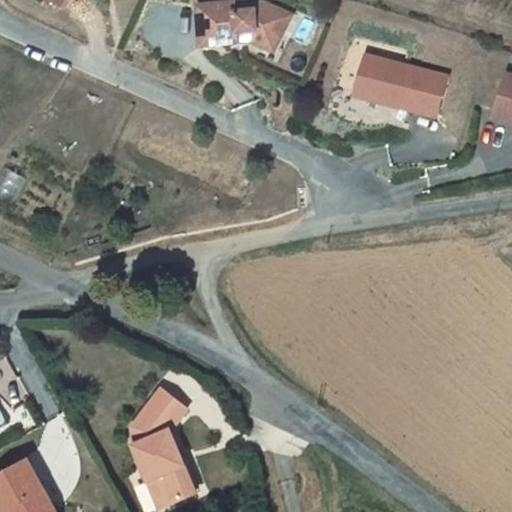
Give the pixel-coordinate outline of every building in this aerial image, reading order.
[(261,0),(252,0),(199,8),(205,47),(253,40),(268,46),(283,9),(261,0)] [(292,13),(283,9),(268,46),(277,50),(292,13)] [(447,75),(364,55),(355,91),(401,102),(400,106),(437,114),(447,75)] [(511,73),(504,72),(492,115),(511,121),(511,73)] [(185,408),(159,388),(132,427),(133,446),(161,508),(197,491),(169,430),(185,408)] [(26,456),(0,470),(0,509),(1,511),(4,509),(5,511),(54,511),(54,510),(26,456)]
